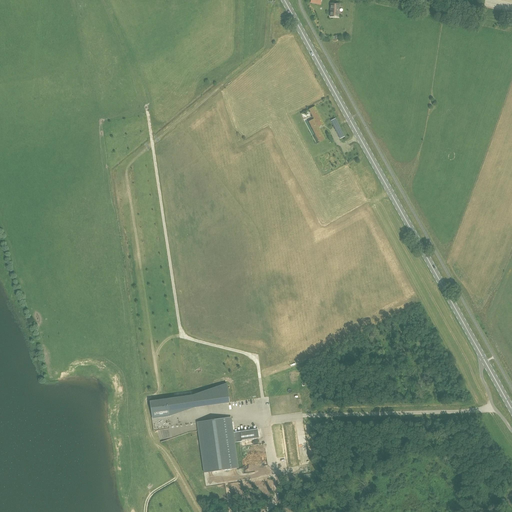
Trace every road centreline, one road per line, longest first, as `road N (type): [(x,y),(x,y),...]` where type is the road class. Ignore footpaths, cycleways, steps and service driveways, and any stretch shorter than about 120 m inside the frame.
road 1 (track): [(145,511),(148,496),(178,474),(146,419),(144,395),(157,380),(126,161),(262,49),(272,0)]
road 2 (track): [(100,0),(147,113),(180,330),(256,359),(267,421)]
road 3 (primary): [(511,409),(284,0)]
